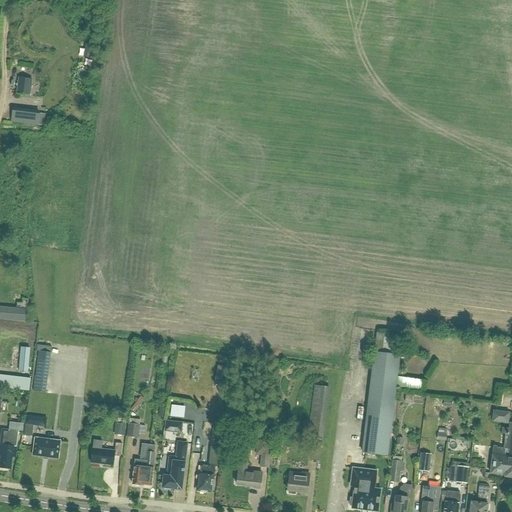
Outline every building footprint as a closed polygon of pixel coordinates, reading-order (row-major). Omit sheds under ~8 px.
[(85,44),(82,57),(91,59),(94,45),(85,44)] [(30,96),(32,80),(19,79),(17,94),(30,96)] [(18,123),(20,111),(13,110),(11,122),(18,123)] [(27,309),(0,306),(0,319),(25,322),(27,309)] [(401,336),(377,333),(375,353),(399,356),(401,336)] [(21,348),(19,372),(27,373),(30,349),(21,348)] [(395,389),(396,377),(399,356),(375,353),(374,353),(362,453),(387,456),(395,389)] [(0,371),(0,385),(33,388),(34,374),(0,371)] [(36,375),(33,391),(45,393),(47,377),(36,375)] [(421,392),(423,380),(396,377),(395,389),(421,392)] [(141,396),(131,410),(135,412),(145,399),(141,396)] [(416,408),(415,416),(427,417),(428,409),(416,408)] [(491,423),(508,425),(509,413),(493,411),(491,423)] [(34,417),(26,416),(25,424),(33,425),(34,417)] [(325,423),(310,421),(308,435),(323,437),(325,423)] [(125,436),(127,424),(116,423),(115,435),(125,436)] [(180,432),(181,424),(167,423),(166,431),(180,432)] [(494,448),(491,473),(506,475),(505,477),(511,477),(511,423),(511,424),(509,424),(509,430),(502,429),(502,435),(505,435),(504,448),(506,448),(506,449),(494,448)] [(139,438),(141,425),(129,424),(127,437),(139,438)] [(8,431),(7,440),(1,439),(0,443),(0,456),(0,459),(0,468),(11,470),(12,458),(15,458),(17,447),(14,447),(15,442),(17,443),(19,433),(8,431)] [(223,433),(213,432),(211,447),(220,448),(222,448),(223,433)] [(33,456),(58,459),(61,441),(35,438),(33,456)] [(262,455),(260,467),(270,468),(273,442),(258,440),(257,455),(262,455)] [(102,443),(94,442),(91,464),(113,467),(114,457),(121,458),(123,445),(116,444),(115,452),(101,451),(102,443)] [(183,472),(184,470),(183,470),(186,444),(178,443),(176,461),(174,460),(171,478),(164,477),(163,487),(179,489),(179,486),(181,486),(183,472)] [(135,461),(132,485),(141,486),(141,485),(151,486),(153,469),(152,469),(155,447),(142,445),(140,461),(135,461)] [(319,461),(321,447),(313,446),(311,460),(319,461)] [(215,465),(218,466),(220,448),(211,447),(209,467),(200,466),(197,491),(210,492),(211,481),(213,481),(215,465)] [(420,453),(419,469),(429,470),(431,454),(420,453)] [(393,460),(391,479),(400,481),(401,471),(403,471),(404,462),(393,460)] [(239,463),(238,471),(236,486),(254,488),(253,489),(260,490),(262,474),(247,472),(248,464),(239,463)] [(450,466),(449,481),(456,482),(458,466),(450,466)] [(456,482),(468,484),(469,468),(458,466),(456,482)] [(374,489),(376,477),(376,472),(377,472),(377,471),(376,471),(354,469),(354,468),(353,468),(352,469),(353,469),(351,482),(354,487),(353,499),(350,498),(350,505),(352,506),(352,508),(352,509),(353,509),(377,511),(378,511),(380,491),(380,490),(379,490),(374,489)] [(289,476),(287,491),(288,496),(295,496),(297,493),(307,494),(309,475),(302,474),(302,478),(289,476)] [(395,497),(394,506),(391,505),(390,511),(405,511),(408,500),(410,500),(412,487),(404,486),(400,489),(399,494),(400,494),(400,498),(395,497)] [(422,504),(421,511),(432,511),(437,511),(440,489),(423,487),(421,504),(422,504)] [(468,509),(470,511),(469,511),(486,511),(488,505),(486,505),(487,496),(489,496),(490,488),(479,487),(477,504),(471,503),(468,505),(468,509)] [(445,502),(443,511),(457,511),(459,510),(460,507),(458,505),(459,493),(446,492),(445,502)]
